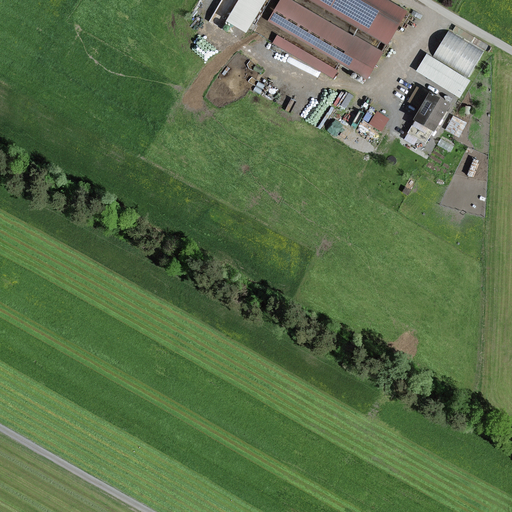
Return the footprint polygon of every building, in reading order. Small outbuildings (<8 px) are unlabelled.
[(238,0),(230,18),(252,28),(265,0),(238,0)] [(354,37),(290,0),(280,0),(268,22),(368,79),(384,52),(355,36),(354,37)] [(408,12),(387,0),(309,0),(388,46),(408,12)] [(469,77),(484,52),(448,31),(433,55),(469,77)] [(338,71),(277,35),(272,44),(333,79),(338,71)] [(471,81),(427,54),(416,71),(460,98),(471,81)] [(451,104),(429,91),(428,93),(417,87),(408,102),(419,108),(412,120),(415,121),(408,133),(427,144),(451,104)] [(382,101),(375,114),(388,121),(395,109),(382,101)] [(462,125),(452,119),(445,130),(444,130),(441,135),(448,139),(451,134),(455,136),(456,134),(462,125)]
